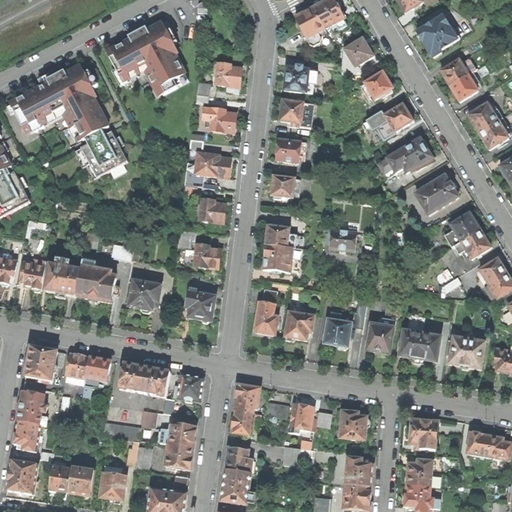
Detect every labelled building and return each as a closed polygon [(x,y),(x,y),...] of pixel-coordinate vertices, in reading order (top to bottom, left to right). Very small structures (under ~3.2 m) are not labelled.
[(203,0),(204,2),(198,5),(198,9),(208,9),(208,0),(203,0)] [(336,25),(343,21),(345,20),(338,8),(334,0),(331,0),(314,9),(325,30),(336,25)] [(421,0),(396,0),(400,6),(403,10),(402,10),(406,15),(411,12),(410,12),(424,4),(421,0)] [(325,30),(314,9),(305,14),(296,19),(302,31),(307,40),(318,34),(325,30)] [(458,42),(458,41),(451,31),(443,18),(431,25),(417,34),(433,60),(442,55),(441,53),(458,42)] [(347,27),(343,21),(336,25),(339,31),(347,27)] [(174,52),(162,30),(159,25),(148,31),(141,35),(142,37),(139,39),(137,37),(130,41),(113,50),(107,53),(116,70),(121,79),(147,66),(151,72),(164,97),(178,89),(178,88),(174,82),(185,76),(186,76),(174,52)] [(128,38),(130,41),(137,37),(141,35),(148,31),(146,28),(137,33),(128,38)] [(165,28),(162,30),(174,52),(176,50),(165,28)] [(453,29),(451,31),(458,41),(460,40),(453,29)] [(322,40),(318,34),(307,40),(310,47),(314,48),(320,45),(322,40)] [(366,46),(363,41),(346,51),(356,68),(365,63),(374,58),(366,46)] [(462,65),(468,76),(473,73),(477,71),(470,61),(462,65)] [(451,87),(468,76),(462,65),(460,62),(450,68),(442,73),(443,75),(451,87)] [(124,86),(151,72),(147,66),(121,79),(116,70),(112,72),(121,88),(124,86)] [(228,90),(239,91),(240,91),(241,80),(242,71),(231,70),(231,67),(219,66),(217,86),(228,87),(228,90)] [(285,92),(313,95),(314,95),(314,87),(308,86),(310,72),(310,71),(304,70),(304,68),(301,68),(297,67),(297,70),(288,69),(286,84),(286,83),(285,92)] [(83,142),(86,140),(102,132),(110,128),(92,95),(95,93),(93,90),(85,74),(83,71),(80,73),(78,68),(66,75),(48,84),(9,104),(24,131),(29,128),(66,109),(69,115),(75,127),(81,138),(83,142)] [(47,81),(48,84),(66,75),(64,72),(54,77),(47,81)] [(89,72),(85,74),(93,90),(97,87),(89,72)] [(473,73),(468,76),(475,86),(479,84),(473,73)] [(383,74),(365,85),(371,93),(375,101),(385,95),(387,97),(390,95),(393,93),(392,91),(393,90),(383,74)] [(189,82),(186,76),(174,82),(178,88),(189,82)] [(475,86),(468,76),(451,87),(458,99),(460,103),(470,97),(478,92),(475,86)] [(211,86),(199,84),(197,96),(209,98),(211,86)] [(371,93),(365,85),(361,87),(366,96),(371,93)] [(208,106),(209,98),(197,96),(196,104),(208,106)] [(308,115),(309,105),(284,102),(282,121),(282,122),(292,123),(292,126),(291,128),(296,128),(297,125),(301,125),(303,114),(308,115)] [(489,107),(499,122),(503,120),(493,104),(489,107)] [(315,106),(309,105),(308,115),(303,114),(301,125),(300,128),(312,130),(315,106)] [(479,134),(499,122),(489,107),(488,105),(469,117),(474,126),(479,134)] [(385,117),(389,123),(395,133),(408,125),(408,126),(414,122),(411,117),(410,118),(408,113),(403,106),(385,117)] [(32,135),(69,115),(66,109),(29,128),(32,135)] [(206,128),(211,128),(214,111),(205,110),(204,121),(206,122),(206,128)] [(225,113),(214,111),(211,128),(211,132),(234,134),(235,125),(236,116),(224,115),(225,113)] [(130,112),(126,115),(131,124),(135,121),(130,112)] [(377,130),(389,123),(385,117),(383,113),(371,120),(376,129),(377,130)] [(372,131),(376,129),(371,120),(367,122),(372,131)] [(511,134),(503,120),(499,122),(508,138),(511,135),(511,134)] [(508,138),(499,122),(479,134),(484,142),(490,151),(509,139),(508,138)] [(396,134),(395,133),(389,123),(377,130),(384,141),(396,134)] [(75,142),(81,138),(75,127),(69,131),(75,142)] [(104,135),(102,132),(86,140),(88,146),(81,150),(90,166),(94,164),(102,177),(128,163),(121,149),(116,140),(112,133),(105,137),(104,135)] [(397,136),(396,134),(384,141),(385,143),(397,136)] [(192,135),(191,142),(204,143),(205,136),(192,135)] [(120,137),(116,140),(121,149),(125,147),(120,137)] [(396,155),(402,166),(406,164),(411,172),(433,159),(427,149),(428,149),(427,146),(427,144),(425,143),(424,141),(422,140),(422,141),(421,140),(396,155)] [(300,157),(302,144),(279,141),(278,151),(277,161),(299,164),(300,157)] [(204,143),(191,142),(190,150),(203,151),(204,143)] [(4,143),(0,144),(0,145),(5,154),(9,152),(4,143)] [(0,174),(8,170),(12,168),(5,154),(0,145),(0,174)] [(83,170),(88,167),(90,166),(81,150),(74,153),(83,170)] [(198,154),(197,165),(195,175),(204,176),(229,179),(230,169),(231,161),(219,159),(220,157),(198,154)] [(396,174),(404,169),(402,166),(396,155),(387,160),(396,174)] [(388,179),(396,174),(387,160),(379,165),(388,179)] [(510,184),(511,182),(511,161),(500,169),(505,176),(510,184)] [(95,181),(102,177),(94,164),(90,166),(88,167),(95,181)] [(407,175),(411,172),(406,164),(402,166),(404,169),(407,175)] [(195,175),(197,165),(188,165),(186,187),(198,188),(203,189),(204,176),(195,175)] [(9,173),(8,170),(0,174),(0,209),(4,218),(31,203),(24,190),(19,180),(15,173),(11,176),(9,173)] [(23,178),(19,180),(24,190),(28,187),(27,186),(23,178)] [(422,192),(436,213),(459,199),(454,191),(455,191),(453,187),(451,184),(450,185),(446,178),(422,192)] [(294,194),(296,181),(275,179),(274,187),(273,197),(274,197),(274,200),(282,201),(282,198),(294,199),(294,194)] [(198,188),(186,187),(184,195),(197,196),(198,188)] [(429,217),(436,213),(422,192),(416,196),(429,217)] [(214,203),(203,202),(200,222),(223,225),(226,206),(214,205),(214,204),(214,203)] [(455,232),(462,244),(481,232),(476,224),(471,215),(451,227),(455,232)] [(267,247),(288,249),(289,237),(290,231),(278,230),(279,227),(271,226),(271,229),(269,228),(268,237),(267,247)] [(87,231),(78,230),(77,239),(86,240),(87,231)] [(99,233),(87,231),(86,240),(83,255),(96,257),(99,233)] [(331,245),(333,232),(324,231),(322,244),(331,245)] [(179,232),(178,247),(191,249),(192,241),(196,242),(196,234),(179,232)] [(358,235),(333,232),(331,245),(330,250),(340,251),(355,253),(358,235)] [(450,235),(457,246),(462,244),(455,232),(450,235)] [(481,232),(462,244),(469,255),(472,261),(491,249),(486,240),(481,232)] [(455,248),(457,246),(450,235),(445,238),(452,249),(455,248)] [(462,244),(457,246),(462,255),(464,258),(469,255),(462,244)] [(112,260),(132,264),(135,251),(114,247),(112,260)] [(209,248),(197,247),(195,268),(218,270),(219,261),(220,252),(209,250),(209,248)] [(291,275),(291,271),(293,261),(294,250),(293,250),(288,249),(267,247),(267,248),(265,248),(264,257),(265,257),(265,262),(264,271),(272,272),(291,275)] [(9,256),(0,254),(0,284),(0,285),(2,287),(7,288),(10,286),(11,277),(15,278),(18,263),(9,262),(9,256)] [(25,280),(25,284),(24,289),(29,290),(33,290),(33,291),(35,293),(39,294),(41,293),(41,292),(42,292),(46,263),(34,261),(33,266),(24,264),(21,280),(25,280)] [(300,272),(301,262),(293,261),(291,271),(300,272)] [(484,278),(489,286),(507,275),(503,268),(499,261),(480,272),(484,278)] [(57,268),(50,267),(46,292),(56,294),(55,298),(60,299),(66,300),(66,296),(77,298),(81,273),(69,270),(70,264),(58,262),(57,268)] [(97,265),(83,262),(81,273),(77,298),(90,301),(90,302),(89,305),(99,306),(99,303),(112,305),(114,295),(118,296),(119,292),(120,288),(115,287),(117,279),(111,278),(112,274),(95,271),(97,265)] [(504,297),(511,291),(511,282),(507,275),(489,286),(494,294),(498,300),(504,297)] [(485,289),(489,286),(484,278),(480,281),(485,289)] [(150,285),(134,282),(129,308),(136,309),(141,310),(141,312),(143,314),(148,315),(151,313),(151,312),(153,313),(154,304),(159,304),(163,281),(151,279),(150,285)] [(454,282),(442,289),(446,294),(457,287),(454,282)] [(303,288),(289,286),(288,293),(290,293),(302,295),(302,291),(303,288)] [(489,297),(494,294),(489,286),(485,289),(489,297)] [(264,291),(262,305),(275,307),(277,293),(264,291)] [(206,296),(189,293),(186,309),(188,309),(190,310),(188,319),(190,319),(202,321),(203,324),(208,325),(210,323),(212,323),(216,299),(206,297),(206,296)] [(401,302),(390,301),(387,316),(395,317),(394,319),(397,319),(401,320),(404,303),(401,302)] [(367,304),(359,302),(356,316),(365,317),(367,304)] [(274,318),(275,307),(262,305),(259,304),(258,314),(255,331),(257,334),(275,337),(277,325),(279,319),(274,318)] [(290,314),(301,316),(302,308),(291,307),(290,314)] [(301,316),(290,314),(286,339),(288,339),(289,342),(295,343),(296,340),(308,342),(309,333),(311,333),(313,333),(315,318),(301,316)] [(332,315),(331,322),(339,324),(341,316),(332,315)] [(367,352),(390,356),(395,328),(396,322),(383,319),(381,327),(371,325),(369,338),(367,352)] [(352,326),(339,324),(331,322),(328,322),(325,345),(337,347),(339,350),(345,351),(349,349),(350,341),(354,341),(355,338),(355,333),(351,333),(352,326)] [(441,339),(404,333),(401,357),(412,359),(412,361),(414,363),(416,364),(418,365),(421,365),(423,364),(425,363),(425,362),(437,363),(439,350),(441,339)] [(465,340),(454,338),(452,351),(449,365),(461,367),(461,368),(463,370),(466,371),(468,371),(470,370),(470,369),(482,371),(487,344),(471,341),(472,336),(466,335),(465,340)] [(31,349),(29,358),(25,378),(39,381),(53,383),(56,367),(58,353),(31,349)] [(511,352),(511,353),(497,350),(494,368),(496,369),(498,369),(497,373),(505,375),(507,375),(509,378),(511,378),(511,352)] [(65,355),(58,353),(56,367),(63,368),(65,355)] [(67,377),(86,380),(89,359),(71,356),(67,377)] [(112,363),(89,359),(86,380),(102,383),(108,384),(110,373),(112,363)] [(132,367),(124,365),(120,390),(128,391),(143,394),(160,397),(167,398),(171,374),(164,372),(148,370),(132,367)] [(201,400),(204,380),(182,376),(178,400),(186,401),(186,403),(193,404),(193,402),(201,403),(201,400)] [(84,386),(86,380),(67,377),(67,380),(70,381),(70,384),(75,385),(84,386)] [(86,380),(84,386),(93,388),(101,389),(102,383),(86,380)] [(93,388),(84,386),(82,400),(84,400),(91,401),(93,388)] [(237,398),(235,413),(255,416),(256,411),(257,411),(261,390),(239,387),(237,398)] [(42,418),(43,413),(44,407),(46,397),(23,394),(18,423),(41,427),(42,418)] [(70,398),(63,397),(61,411),(68,412),(70,398)] [(175,401),(166,400),(164,415),(172,416),(175,401)] [(287,420),(289,408),(269,404),(267,417),(271,418),(277,419),(287,420)] [(294,406),(290,429),(300,431),(311,432),(313,419),(314,409),(304,408),(294,406)] [(142,428),(155,430),(158,414),(144,412),(142,428)] [(253,429),(255,416),(235,413),(233,423),(232,434),(252,437),(253,429)] [(365,414),(342,413),(342,416),(340,440),(366,441),(367,431),(371,428),(371,423),(368,419),(368,418),(366,418),(365,418),(365,414)] [(332,416),(319,414),(318,420),(316,427),(330,429),(332,416)] [(411,427),(412,428),(412,436),(411,445),(416,446),(416,450),(437,452),(438,436),(439,424),(420,422),(418,420),(414,420),(411,421),(411,427)] [(18,446),(23,447),(38,449),(42,427),(41,427),(18,423),(14,445),(18,446)] [(135,442),(139,443),(142,429),(105,424),(103,438),(105,438),(135,442)] [(172,431),(169,446),(194,450),(197,429),(185,427),(172,425),(172,431)] [(160,445),(169,446),(172,431),(169,430),(169,432),(162,430),(160,445)] [(489,459),(493,438),(483,437),(483,436),(477,435),(471,434),(468,455),(489,459)] [(510,462),(511,447),(511,444),(510,444),(505,444),(506,440),(498,439),(493,438),(489,459),(510,462)] [(128,465),(136,466),(138,449),(139,443),(135,442),(134,450),(130,450),(128,465)] [(169,446),(166,468),(181,470),(191,471),(194,450),(169,446)] [(300,463),(301,450),(301,449),(299,449),(290,448),(286,448),(284,467),(299,468),(299,466),(300,463)] [(136,466),(135,471),(149,473),(152,451),(138,449),(136,466)] [(228,460),(226,472),(251,475),(253,462),(248,461),(249,453),(229,450),(228,460)] [(312,451),(301,450),(300,463),(313,465),(315,452),(312,451)] [(41,460),(54,462),(55,456),(42,454),(41,460)] [(24,464),(39,467),(40,461),(25,459),(24,464)] [(363,460),(348,459),(345,487),(372,489),(373,478),(374,467),(368,466),(368,461),(363,461),(363,460)] [(407,486),(407,487),(432,489),(432,477),(434,463),(412,461),(412,466),(409,466),(409,472),(408,478),(407,478),(406,479),(405,484),(407,486)] [(12,463),(8,492),(21,494),(35,496),(39,467),(24,464),(12,463)] [(73,470),(62,469),(53,468),(50,491),(54,492),(57,493),(63,493),(69,494),(73,470)] [(80,496),(89,497),(91,497),(93,487),(95,472),(73,469),(73,470),(69,494),(80,496)] [(465,480),(464,485),(472,486),(473,471),(463,471),(465,480)] [(225,483),(222,503),(231,504),(231,505),(239,506),(240,505),(247,506),(247,504),(249,494),(251,475),(226,472),(225,483)] [(101,499),(114,501),(121,502),(124,502),(125,490),(127,478),(104,474),(101,499)] [(432,477),(432,489),(433,489),(442,490),(443,476),(440,475),(435,475),(435,478),(432,477)] [(175,494),(188,495),(190,479),(177,477),(175,494)] [(372,489),(345,487),(344,511),(352,511),(353,511),(359,511),(362,511),(370,511),(371,498),(372,489)] [(434,501),(433,501),(430,500),(431,498),(431,496),(432,496),(433,489),(432,489),(407,487),(407,492),(406,499),(405,499),(404,500),(404,505),(405,507),(406,507),(406,509),(409,509),(409,511),(429,511),(430,510),(434,510),(434,501)] [(185,511),(188,495),(175,494),(152,490),(149,505),(148,511),(185,511)] [(256,495),(249,494),(247,504),(255,505),(256,495)] [(323,500),(315,499),(313,511),(329,511),(331,500),(323,500)]
